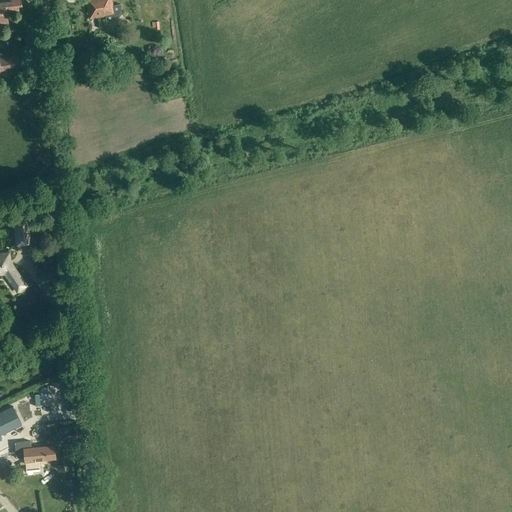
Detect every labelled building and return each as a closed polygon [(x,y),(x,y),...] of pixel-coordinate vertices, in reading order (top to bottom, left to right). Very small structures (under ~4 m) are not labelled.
[(0,0),(0,25),(9,25),(7,12),(22,10),(20,0),(0,0)] [(89,0),(86,1),(89,19),(105,17),(106,24),(116,22),(122,14),(120,5),(112,7),(111,0),(89,0)] [(0,72),(20,69),(16,55),(6,57),(6,54),(0,54),(0,72)] [(13,221),(15,246),(30,245),(28,220),(13,221)] [(0,273),(5,273),(18,291),(26,285),(10,263),(9,254),(0,254),(0,273)] [(0,439),(2,439),(0,435),(22,425),(13,406),(0,412),(0,439)] [(24,448),(25,461),(56,459),(54,446),(31,448),(31,443),(24,443),(25,448),(24,448)] [(9,458),(0,458),(0,488),(2,488),(3,501),(0,501),(0,511),(44,511),(43,494),(29,496),(28,483),(13,485),(9,458)]
